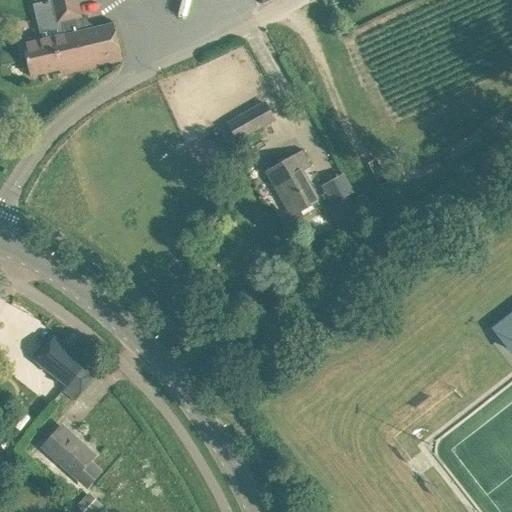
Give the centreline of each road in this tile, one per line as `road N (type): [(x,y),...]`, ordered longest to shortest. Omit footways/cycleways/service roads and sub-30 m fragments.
road 1 (tertiary): [(252,511),(175,379),(63,274),(0,243)]
road 2 (residential): [(0,208),(75,107),(152,58),(288,3)]
road 3 (track): [(511,119),(402,184),(363,165),(288,3)]
